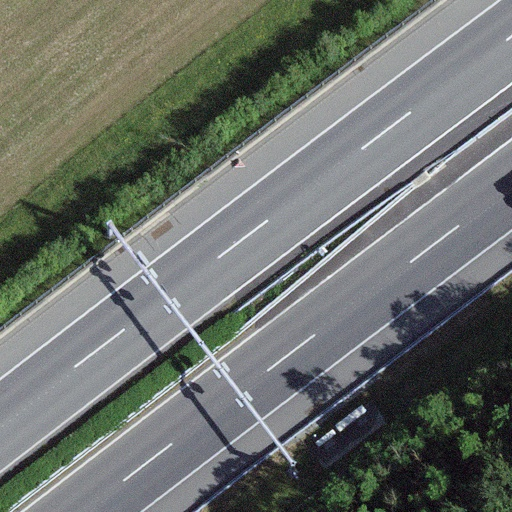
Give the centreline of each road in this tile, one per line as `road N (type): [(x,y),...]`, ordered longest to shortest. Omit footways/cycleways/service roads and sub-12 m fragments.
road 1 (motorway): [(511,36),(0,425)]
road 2 (motorway): [(83,511),(511,186)]
